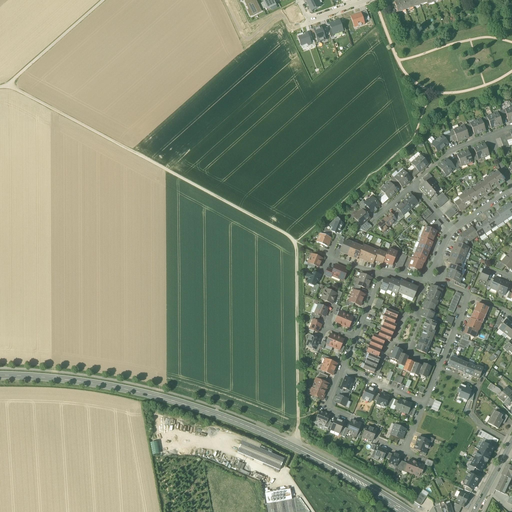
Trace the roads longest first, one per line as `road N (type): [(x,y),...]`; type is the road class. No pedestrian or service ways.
road 1 (tertiary): [(0,378),(59,379),(183,403),(295,447),(406,511)]
road 2 (track): [(7,84),(295,241)]
road 3 (track): [(295,241),(295,447)]
road 4 (track): [(7,84),(104,0)]
road 5 (residential): [(440,367),(470,295),(427,277)]
